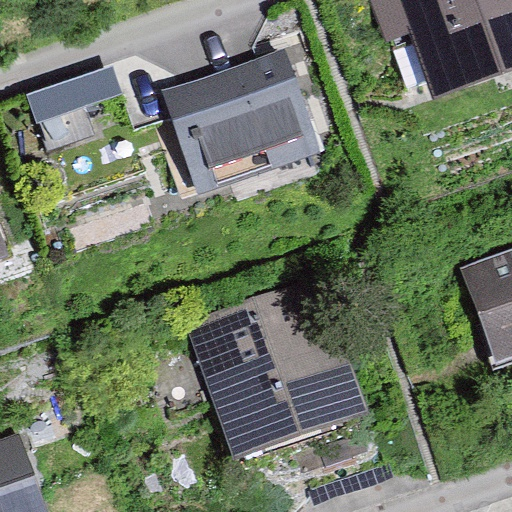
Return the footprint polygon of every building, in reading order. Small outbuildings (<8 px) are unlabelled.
[(511,84),(511,0),(366,0),(383,53),(400,47),(422,114),(511,84)] [(188,211),(314,167),(275,57),(149,102),(188,211)] [(23,164),(96,137),(83,100),(10,126),(23,164)] [(511,251),(450,275),(488,376),(511,366),(511,251)] [(339,443),(287,288),(189,320),(240,475),(339,443)] [(0,511),(37,511),(11,439),(0,443),(0,511)]
